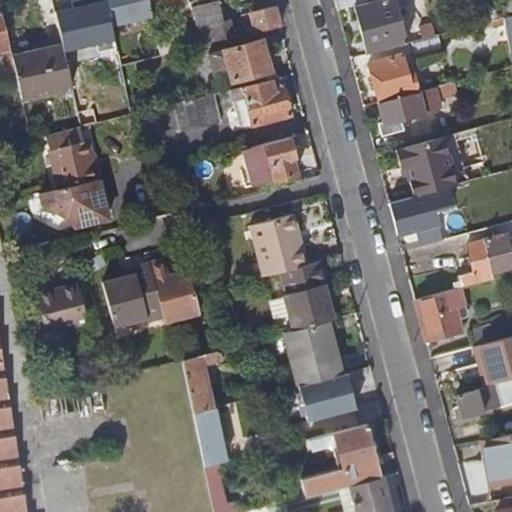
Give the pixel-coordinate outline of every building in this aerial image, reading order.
[(66,0),(72,27),(111,18),(107,0),(66,0)] [(336,0),(339,8),(355,4),(368,0),(336,0)] [(368,0),(355,4),(365,41),(366,41),(369,52),(405,42),(394,0),(368,0)] [(511,0),(500,0),(504,17),(511,14),(511,0)] [(195,8),(200,31),(203,45),(235,38),(232,23),(225,24),(220,3),(195,8)] [(245,16),(249,35),(282,27),(277,8),(245,16)] [(0,52),(2,52),(7,75),(18,73),(14,55),(4,11),(0,12),(0,52)] [(491,20),(493,27),(505,24),(504,17),(491,20)] [(432,23),(420,26),(422,38),(435,34),(432,23)] [(200,31),(159,41),(162,55),(203,45),(200,31)] [(412,40),(416,54),(442,47),(438,33),(435,34),(422,38),(412,40)] [(212,55),(216,72),(231,68),(234,81),(271,71),(263,40),(212,55)] [(14,55),(18,73),(24,98),(73,86),(64,44),(14,55)] [(370,62),(380,100),(418,90),(413,72),(408,73),(403,54),(370,62)] [(244,87),(253,126),(291,116),(281,77),(244,87)] [(380,100),(385,119),(388,132),(404,128),(401,117),(441,106),(438,95),(456,90),(454,81),(418,90),(380,100)] [(231,90),(236,111),(242,110),(247,129),(254,127),(253,126),(244,87),(231,90)] [(174,103),(181,131),(221,120),(214,94),(210,95),(209,95),(174,103)] [(78,108),(82,126),(104,121),(100,103),(78,108)] [(379,121),(382,134),(388,132),(385,119),(379,121)] [(48,134),(61,188),(99,178),(90,140),(84,141),(81,126),(48,134)] [(443,135),(395,147),(401,166),(405,165),(414,195),(435,189),(448,186),(469,180),(455,131),(443,135)] [(256,147),(266,181),(276,178),(276,179),(299,173),(296,159),(298,158),(294,144),(301,143),(299,135),(256,147)] [(42,193),(46,209),(58,213),(69,219),(76,226),(110,217),(99,178),(61,188),(42,193)] [(389,201),(398,233),(416,228),(420,244),(436,240),(428,213),(435,211),(434,207),(452,202),(448,186),(435,189),(414,195),(404,197),(389,201)] [(254,227),(267,277),(284,272),(311,265),(305,246),(301,248),(297,233),(302,232),(297,215),(254,227)] [(297,233),(301,248),(305,246),(302,232),(297,233)] [(498,235),(501,248),(509,246),(506,233),(498,235)] [(511,255),(509,246),(501,248),(498,235),(467,244),(474,270),(459,274),(460,279),(453,281),(454,287),(459,286),(511,271),(511,255)] [(152,263),(166,317),(168,323),(202,314),(190,271),(172,276),(168,259),(152,263)] [(284,272),(290,294),(286,295),(295,331),(331,322),(337,320),(331,294),(334,294),(325,261),(311,265),(284,272)] [(106,283),(117,327),(149,319),(150,322),(166,317),(152,263),(132,268),(134,276),(106,283)] [(38,295),(48,333),(90,322),(80,284),(38,295)] [(450,295),(452,302),(438,306),(441,320),(457,316),(467,313),(459,286),(454,287),(456,293),(450,295)] [(414,297),(425,339),(461,330),(457,316),(441,320),(438,306),(452,302),(450,295),(456,293),(454,287),(414,297)] [(283,334),(297,387),(327,379),(345,374),(331,322),(295,331),(283,334)] [(496,322),(467,330),(471,345),(478,343),(501,337),(496,322)] [(0,511),(29,511),(0,331),(0,511)] [(478,343),(488,382),(511,375),(511,333),(501,337),(478,343)] [(471,345),(482,384),(488,382),(478,343),(471,345)] [(184,360),(196,414),(216,408),(205,362),(223,358),(221,350),(184,360)] [(327,379),(330,392),(363,383),(359,370),(345,374),(327,379)] [(457,393),(462,415),(511,401),(511,378),(489,385),(483,386),(457,393)] [(271,399),(270,394),(239,402),(241,410),(259,406),(258,402),(271,399)] [(196,414),(207,468),(225,463),(228,462),(226,455),(217,408),(216,408),(196,414)] [(313,439),(316,451),(329,448),(331,454),(340,452),(345,471),(304,481),(308,497),(340,489),(352,486),(384,477),(369,424),(313,439)] [(511,432),(481,438),(490,482),(511,477),(511,432)] [(226,455),(228,462),(239,459),(237,452),(226,455)] [(207,468),(215,511),(229,511),(222,477),(227,476),(225,463),(207,468)] [(352,486),(356,499),(354,500),(355,503),(357,503),(358,511),(393,511),(384,477),(352,486)] [(340,489),(346,511),(358,511),(357,503),(355,503),(354,500),(356,499),(352,486),(340,489)] [(511,505),(495,509),(495,511),(511,511),(511,494),(509,496),(511,505)]
